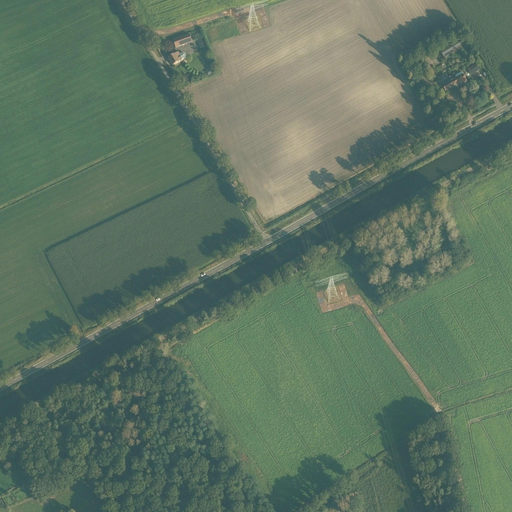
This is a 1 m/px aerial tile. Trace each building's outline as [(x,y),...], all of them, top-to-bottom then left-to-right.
[(189,35),(173,41),(176,48),(192,42),(189,35)] [(466,46),(461,37),(443,48),(441,45),(438,47),(440,50),(439,50),(445,59),(466,46)] [(175,55),(168,58),(173,66),(179,62),(182,60),(186,58),(186,56),(185,54),(183,54),(180,55),(178,53),(175,55)] [(479,70),(476,65),(468,69),(471,75),(479,70)] [(456,78),(454,76),(452,77),(458,87),(467,82),(463,75),(456,78)] [(452,77),(451,78),(450,76),(448,78),(439,82),(438,83),(443,92),(445,91),(446,93),(458,87),(452,77)]
